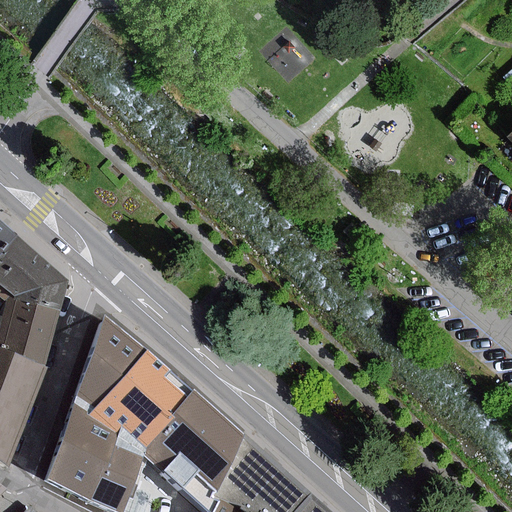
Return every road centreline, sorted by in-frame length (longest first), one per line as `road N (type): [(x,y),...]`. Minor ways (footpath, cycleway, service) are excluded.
road 1 (residential): [(137,0),(511,336)]
road 2 (residential): [(106,273),(17,485)]
road 3 (primary): [(403,511),(361,471),(233,386)]
road 4 (primary): [(233,386),(353,511)]
road 5 (primary): [(106,273),(233,386)]
road 6 (residential): [(0,131),(89,0)]
road 7 (primary): [(0,172),(106,273)]
